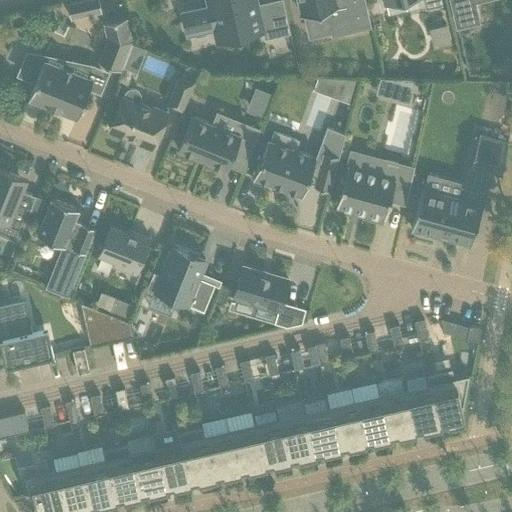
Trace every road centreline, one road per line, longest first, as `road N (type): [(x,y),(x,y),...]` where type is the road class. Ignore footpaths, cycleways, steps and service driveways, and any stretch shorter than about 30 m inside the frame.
road 1 (residential): [(414,282),(386,318),(0,407)]
road 2 (residential): [(414,282),(236,230),(0,134)]
